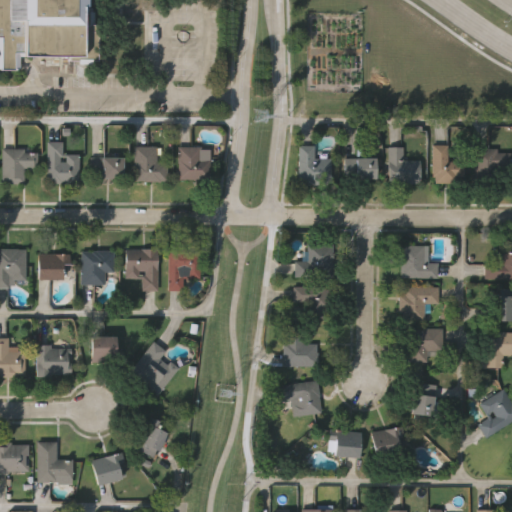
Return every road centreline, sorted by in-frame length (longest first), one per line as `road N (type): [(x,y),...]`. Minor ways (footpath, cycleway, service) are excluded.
road 1 (residential): [(0,215),(511,217)]
road 2 (tertiary): [(248,0),(228,217)]
road 3 (tertiary): [(266,217),(278,98),(274,0)]
road 4 (residential): [(366,380),(366,217)]
